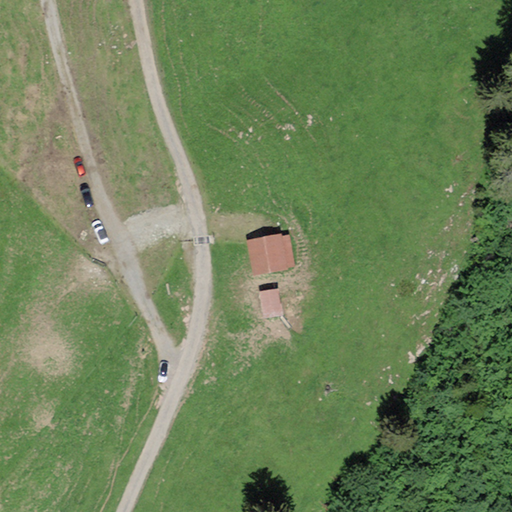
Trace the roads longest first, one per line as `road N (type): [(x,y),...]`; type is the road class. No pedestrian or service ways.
road 1 (unclassified): [(137,0),(150,71),(202,238),(199,315),(177,390),(123,511)]
road 2 (track): [(47,0),(57,64),(177,390)]
